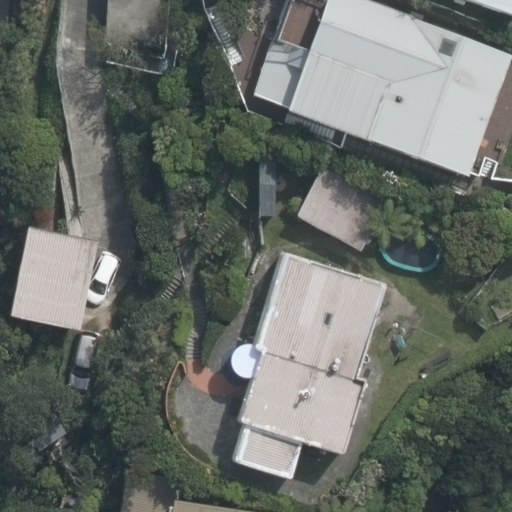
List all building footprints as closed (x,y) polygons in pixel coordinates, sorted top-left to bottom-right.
[(154,0),(104,0),(100,56),(150,60),(154,0)] [(424,28),(429,17),(388,1),(383,13),(349,0),(330,0),(326,10),(302,1),(283,49),(271,45),(246,109),(467,194),(511,76),(511,48),(491,40),(486,52),(424,28)] [(511,0),(426,0),(511,30),(511,0)] [(330,163),(296,222),(361,260),(395,202),(330,163)] [(108,246),(36,231),(14,334),(87,349),(108,246)] [(252,384),(230,459),(293,477),(302,443),(335,453),(384,286),(282,256),(255,347),(237,353),(234,372),(252,384)] [(284,511),(123,487),(119,511),(284,511)]
